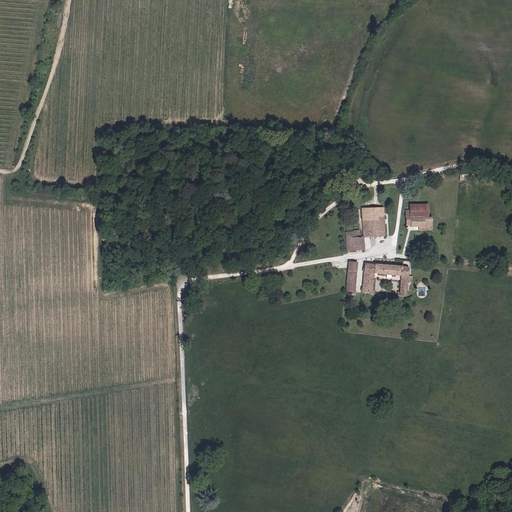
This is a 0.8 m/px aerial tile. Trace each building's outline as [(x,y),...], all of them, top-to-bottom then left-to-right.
[(360,197),(361,209),(369,208),(367,196),(360,197)] [(410,210),(410,218),(427,217),(427,204),(409,205),(410,210)] [(377,215),(376,207),(369,208),(361,209),(364,230),(365,238),(385,236),(383,215),(377,215)] [(430,217),(427,217),(410,218),(410,210),(404,211),(404,225),(409,225),(409,226),(417,226),(430,225),(430,217)] [(354,231),(354,232),(354,235),(349,235),(350,250),(351,251),(365,250),(363,237),(361,237),(360,230),(354,231)] [(354,235),(354,232),(346,233),(348,250),(350,250),(349,235),(354,235)] [(349,262),(347,292),(355,292),(357,263),(349,262)] [(407,297),(409,268),(366,264),(363,293),(375,294),(375,291),(373,290),(374,274),(402,277),(401,293),(399,293),(398,296),(407,297)]
